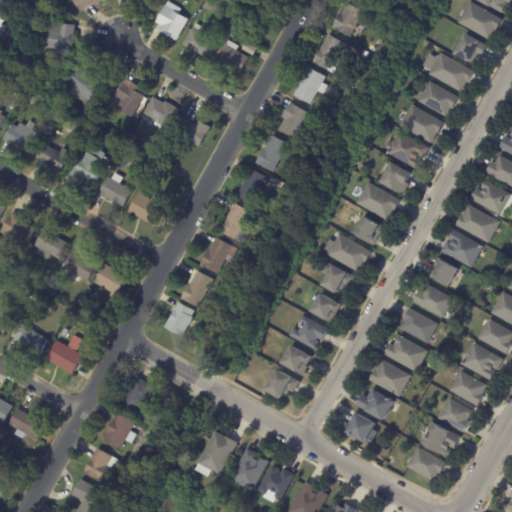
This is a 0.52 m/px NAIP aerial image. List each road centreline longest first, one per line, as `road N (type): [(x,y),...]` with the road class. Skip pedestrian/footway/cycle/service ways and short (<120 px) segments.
road 1 (residential): [(306,0),(164,267),(20,511)]
road 2 (residential): [(511,59),(299,442)]
road 3 (residential): [(122,340),(421,511)]
road 4 (residential): [(0,173),(164,267)]
road 5 (residential): [(113,43),(241,114)]
